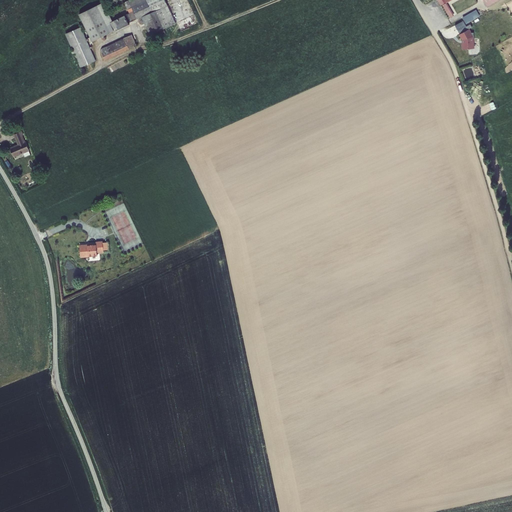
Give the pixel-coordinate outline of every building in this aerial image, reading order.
[(168,5),(167,6),(164,0),(130,0),(125,3),(130,13),(113,22),(104,3),(79,14),(92,42),(114,32),(113,30),(118,28),(119,29),(130,25),(129,23),(142,17),(152,40),(166,34),(164,29),(176,23),(168,5)] [(443,5),(450,18),(453,16),(446,3),(443,5)] [(464,18),(467,24),(473,20),(470,14),(464,18)] [(81,67),(95,61),(80,27),(66,34),(73,50),(71,51),(73,55),(75,54),(81,67)] [(469,29),(460,34),(463,40),(463,43),(462,43),(463,49),(474,49),(473,39),(474,39),(474,33),(471,33),(469,29)] [(105,60),(136,45),(131,35),(123,38),(124,39),(101,49),(100,51),(105,60)] [(489,112),(495,108),(490,101),(480,108),(483,113),(488,109),(489,112)] [(23,135),(21,131),(14,134),(16,138),(19,145),(10,148),(14,157),(23,152),(29,150),(26,142),(24,143),(21,136),(23,135)] [(80,245),(81,257),(98,255),(97,252),(104,251),(103,242),(96,242),(96,244),(80,245)]
